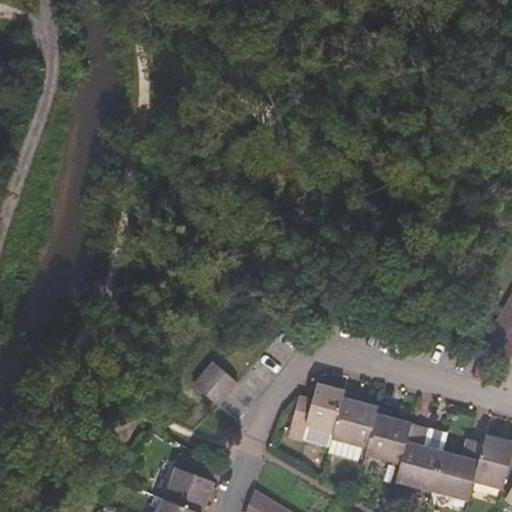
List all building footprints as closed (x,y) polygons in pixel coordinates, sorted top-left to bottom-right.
[(511,296),(479,354),(508,362),(509,361),(511,355),(511,296)] [(210,353),(206,358),(231,380),(235,375),(210,353)] [(198,368),(222,390),(231,380),(206,358),(198,368)] [(214,399),(222,390),(198,368),(190,377),(214,399)] [(296,421),(334,430),(345,389),(323,383),(318,400),(303,396),(296,421)] [(334,430),(332,435),(367,445),(378,404),(359,399),(360,393),(345,389),(334,430)] [(366,452),(401,463),(412,420),(392,415),(394,407),(378,404),(367,445),(366,452)] [(397,478),(433,488),(443,448),(423,443),(427,424),(412,420),(401,463),(397,478)] [(511,475),(511,440),(486,433),(484,440),(475,474),(507,483),(510,474),(511,475)] [(433,488),(468,498),(475,474),(484,440),(470,436),(464,454),(443,448),(433,488)] [(330,438),(327,450),(357,458),(360,446),(330,438)] [(175,465),(163,496),(202,511),(214,481),(208,478),(213,465),(186,454),(181,467),(175,465)] [(277,511),(282,505),(255,488),(245,511),(277,511)] [(163,496),(156,511),(202,511),(163,496)]
